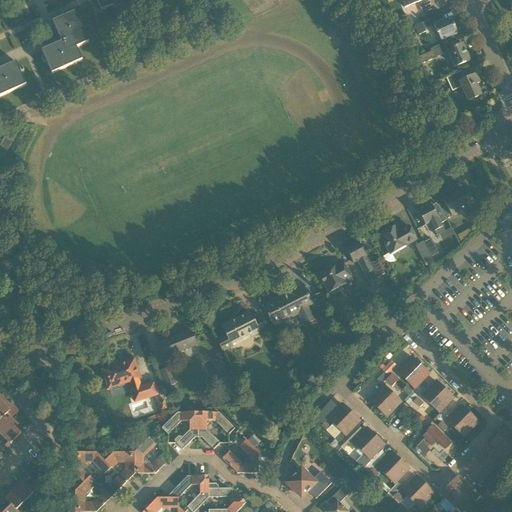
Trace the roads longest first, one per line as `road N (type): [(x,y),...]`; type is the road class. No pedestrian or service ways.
road 1 (tertiary): [(43,350),(210,291),(494,136)]
road 2 (residential): [(394,321),(493,428),(441,478),(431,477),(335,385)]
road 3 (residential): [(294,511),(267,489),(231,479),(210,458),(180,459),(128,511)]
road 4 (residential): [(394,321),(484,236),(511,222)]
